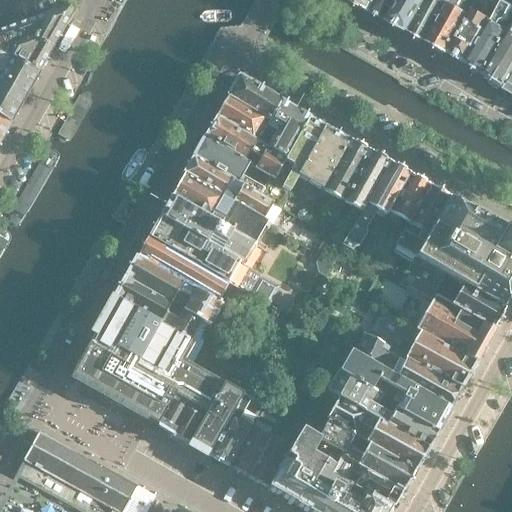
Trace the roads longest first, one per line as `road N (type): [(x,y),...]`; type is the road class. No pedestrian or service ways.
road 1 (residential): [(0,474),(223,73),(242,54)]
road 2 (residential): [(242,54),(511,212)]
road 3 (residential): [(511,113),(313,0)]
road 4 (residential): [(511,335),(411,511)]
road 5 (residential): [(92,0),(0,168)]
